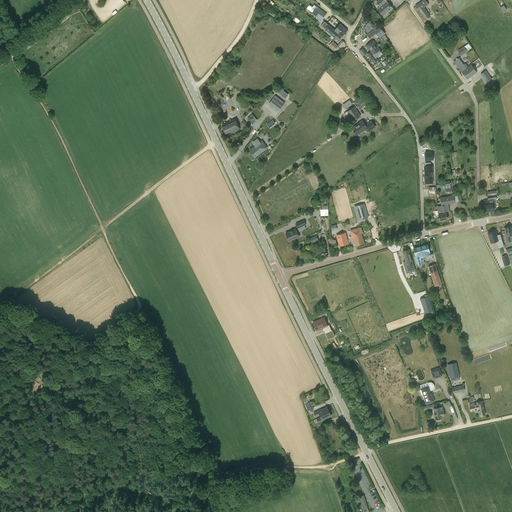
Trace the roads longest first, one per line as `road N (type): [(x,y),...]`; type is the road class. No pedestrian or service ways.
road 1 (secondary): [(278,275),(146,0)]
road 2 (secondary): [(396,511),(278,275)]
road 3 (unclassified): [(422,235),(417,138),(350,44),(351,29)]
road 4 (track): [(337,462),(381,444),(511,416)]
road 5 (unclassified): [(446,57),(476,107),(480,222)]
road 6 (tertiary): [(278,275),(422,235)]
road 7 (track): [(216,141),(102,229)]
road 8 (track): [(174,499),(118,487),(53,511)]
road 9 (track): [(210,491),(259,464),(322,466)]
